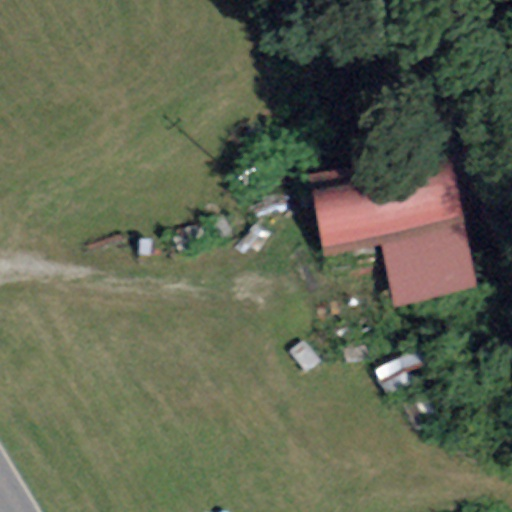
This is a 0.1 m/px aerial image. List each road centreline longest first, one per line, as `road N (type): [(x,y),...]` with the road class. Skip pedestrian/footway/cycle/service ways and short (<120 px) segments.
road 1 (track): [(0,289),(76,284),(202,294),(240,290),(283,270)]
road 2 (track): [(511,144),(403,0)]
